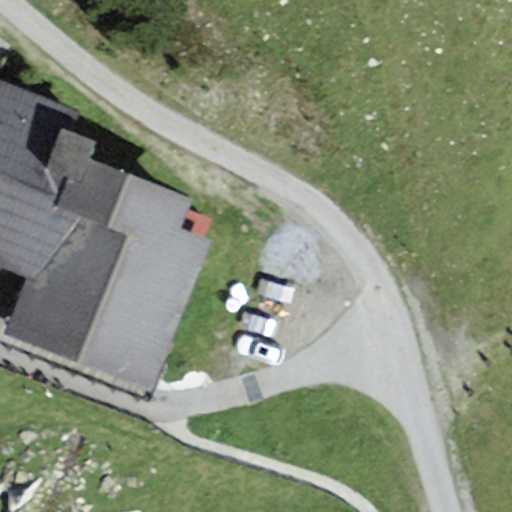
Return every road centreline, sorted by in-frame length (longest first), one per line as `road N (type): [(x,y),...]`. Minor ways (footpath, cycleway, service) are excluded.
road 1 (track): [(18,0),(200,138),(306,198),(367,267)]
road 2 (track): [(367,267),(412,362),(453,511)]
road 3 (track): [(367,267),(359,315),(340,348),(178,397)]
